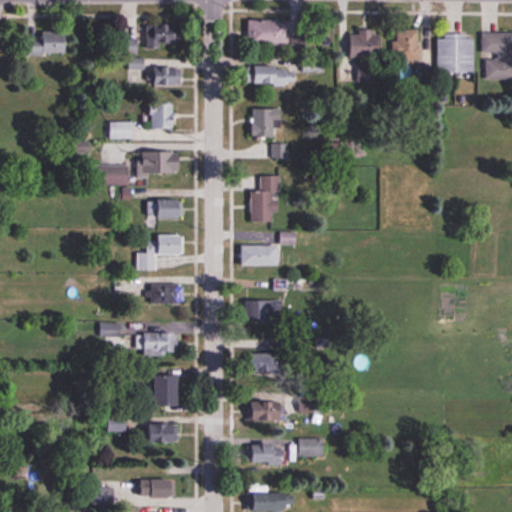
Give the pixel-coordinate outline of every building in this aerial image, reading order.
[(291,19),(250,19),(250,45),(291,45),(291,19)] [(148,24),(148,47),(172,47),(172,24),(148,24)] [(45,29),(46,52),(69,52),(69,29),(45,29)] [(352,29),(352,53),(383,53),(383,29),(352,29)] [(421,61),(421,29),(394,29),(394,61),(421,61)] [(511,31),(484,31),(484,79),(511,78),(511,31)] [(446,37),(437,37),(437,72),(475,72),(475,33),(446,33),(446,37)] [(182,83),(182,66),(146,66),(146,57),(131,57),(131,83),(182,83)] [(325,61),(305,61),(305,71),(325,71),(325,61)] [(254,65),(254,84),(296,84),(296,65),(254,65)] [(176,101),(155,101),(155,129),(176,129),(176,101)] [(253,137),(282,137),(282,108),(253,108),(253,137)] [(133,121),(111,121),(111,138),(133,138),(133,121)] [(182,173),(182,150),(164,150),(164,173),(182,173)] [(253,193),(253,204),(275,204),(275,193),(283,193),(283,174),(260,174),(260,193),(253,193)] [(145,220),(183,220),(183,199),(145,199),(145,220)] [(297,243),(297,232),(281,232),(281,243),(297,243)] [(185,254),(185,234),(157,234),(158,240),(148,240),(149,252),(138,252),(139,271),(158,271),(158,255),(185,254)] [(243,265),(281,265),(281,244),(243,244),(243,265)] [(150,302),(186,302),(186,284),(150,284),(150,302)] [(261,299),(261,322),(286,322),(286,299),(261,299)] [(180,354),(180,331),(145,331),(145,354),(180,354)] [(181,374),(158,374),(158,405),(181,405),(181,374)] [(281,418),(281,391),(255,391),(255,418),(281,418)] [(108,430),(127,430),(127,417),(108,417),(108,430)] [(149,442),(180,442),(180,423),(149,423),(149,442)] [(325,437),(298,437),(298,456),(325,456),(325,437)] [(252,464),(286,464),(286,438),(252,438),(252,464)] [(139,496),(176,496),(176,478),(139,478),(139,496)] [(248,511),(290,511),(290,491),(248,491),(248,511)]
